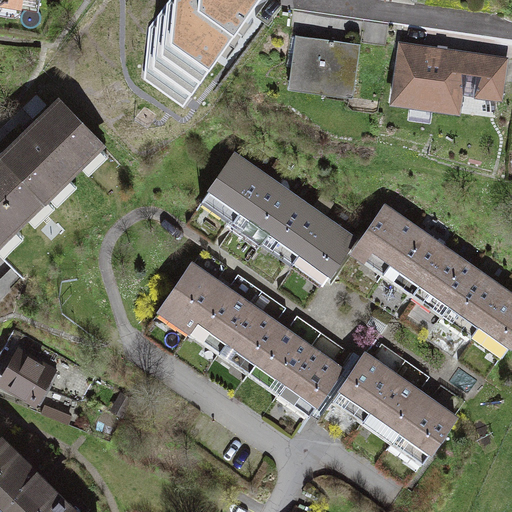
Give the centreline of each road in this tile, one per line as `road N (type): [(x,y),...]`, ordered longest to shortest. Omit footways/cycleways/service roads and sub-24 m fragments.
road 1 (residential): [(279,511),(292,482),(289,458),(149,363),(122,333),(103,259),(111,227),(153,214),(259,286)]
road 2 (residential): [(511,32),(325,0)]
